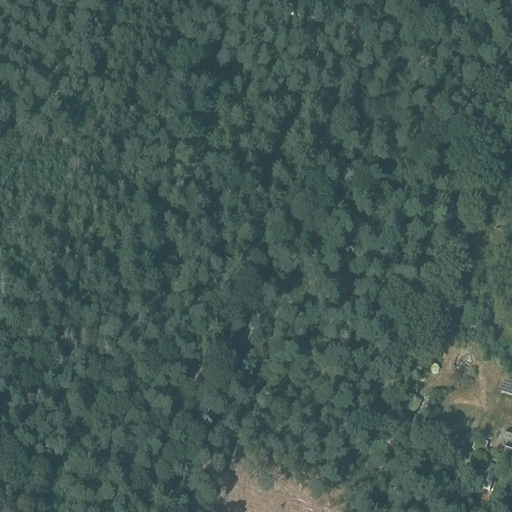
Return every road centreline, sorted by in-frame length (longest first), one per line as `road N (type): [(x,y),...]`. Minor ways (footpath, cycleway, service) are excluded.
road 1 (track): [(511,67),(230,235),(145,511)]
road 2 (track): [(294,262),(220,511)]
road 3 (track): [(279,0),(511,45)]
road 4 (track): [(365,0),(310,188)]
